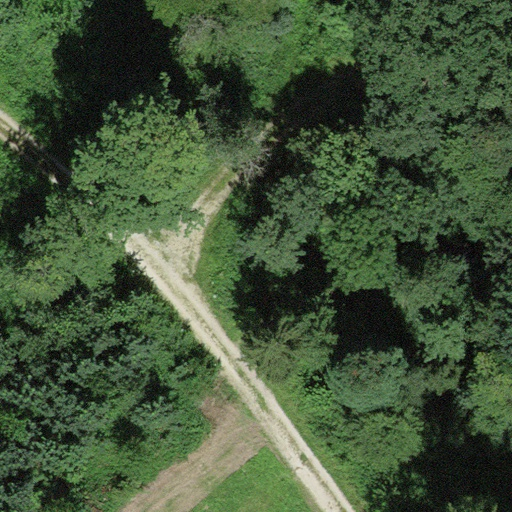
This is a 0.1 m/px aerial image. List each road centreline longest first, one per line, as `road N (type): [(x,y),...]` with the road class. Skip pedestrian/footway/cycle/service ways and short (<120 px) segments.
road 1 (track): [(334,511),(163,268),(0,117)]
road 2 (track): [(163,268),(236,165),(345,93)]
